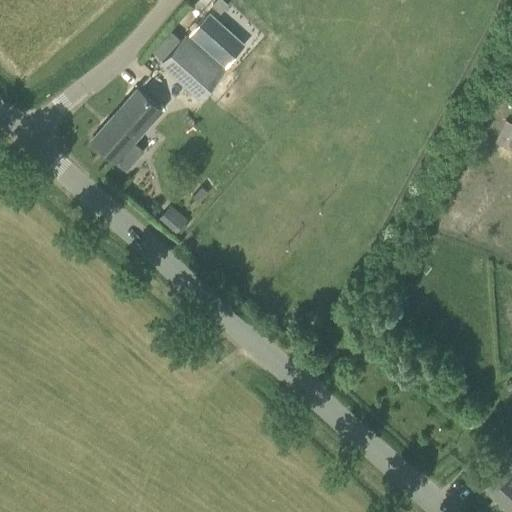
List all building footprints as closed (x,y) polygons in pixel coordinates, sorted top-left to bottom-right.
[(214,0),(211,3),(220,12),(229,3),(225,0),(214,0)] [(210,12),(191,33),(220,58),(239,37),(210,12)] [(162,60),(177,73),(202,94),(220,73),(181,39),(162,60)] [(145,149),(133,138),(160,108),(138,88),(92,138),(115,158),(127,169),(145,149)] [(506,147),(511,135),(511,122),(505,119),(494,142),(506,147)] [(208,191),(201,185),(192,195),(199,201),(208,191)] [(168,203),(157,217),(175,232),(186,218),(168,203)] [(511,511),(511,471),(503,463),(483,485),(511,511)]
